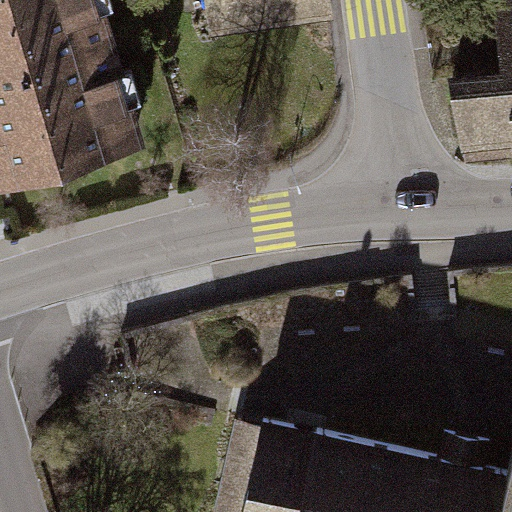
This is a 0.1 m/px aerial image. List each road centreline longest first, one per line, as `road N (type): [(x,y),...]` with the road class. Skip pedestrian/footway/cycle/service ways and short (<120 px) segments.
road 1 (tertiary): [(399,214),(197,237),(0,293)]
road 2 (residential): [(371,0),(399,214)]
